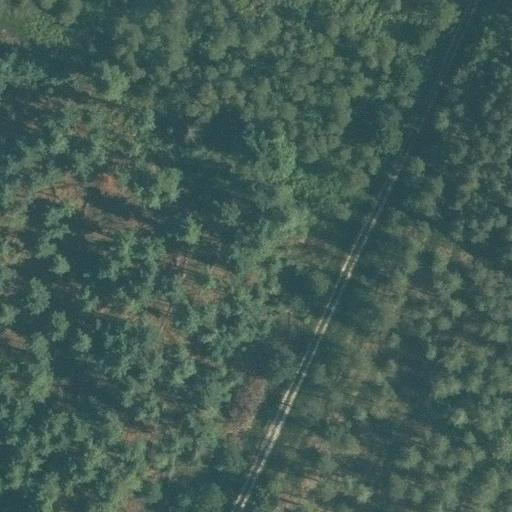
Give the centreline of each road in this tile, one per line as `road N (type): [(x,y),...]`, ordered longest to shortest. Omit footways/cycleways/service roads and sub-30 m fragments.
road 1 (track): [(381,192),(231,511)]
road 2 (track): [(381,192),(473,0)]
road 3 (track): [(511,253),(381,192)]
